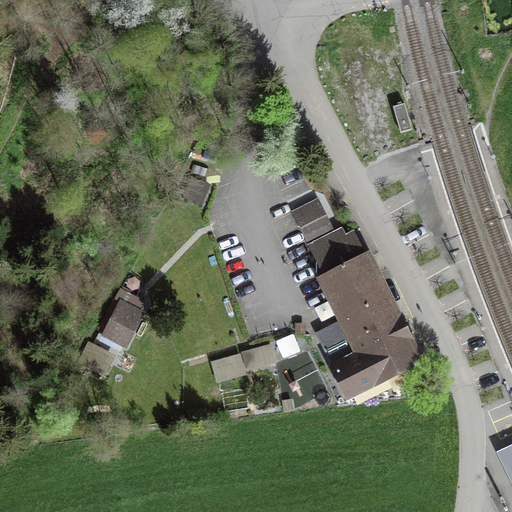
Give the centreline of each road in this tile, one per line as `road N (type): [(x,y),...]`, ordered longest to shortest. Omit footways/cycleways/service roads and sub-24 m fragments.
road 1 (residential): [(283,0),(284,48),(440,340),(470,428),(469,485)]
road 2 (track): [(93,0),(0,129)]
